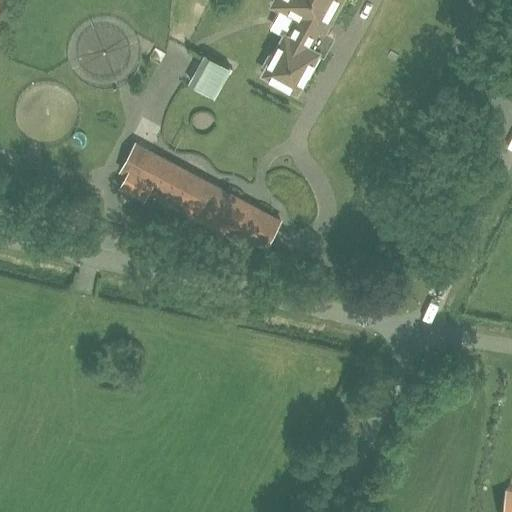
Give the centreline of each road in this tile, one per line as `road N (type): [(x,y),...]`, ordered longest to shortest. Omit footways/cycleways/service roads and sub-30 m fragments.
road 1 (unclassified): [(420,329),(0,237)]
road 2 (unclassified): [(420,329),(511,144)]
road 3 (unclassified): [(328,511),(420,329)]
road 4 (unknown): [(511,129),(484,81),(473,0)]
